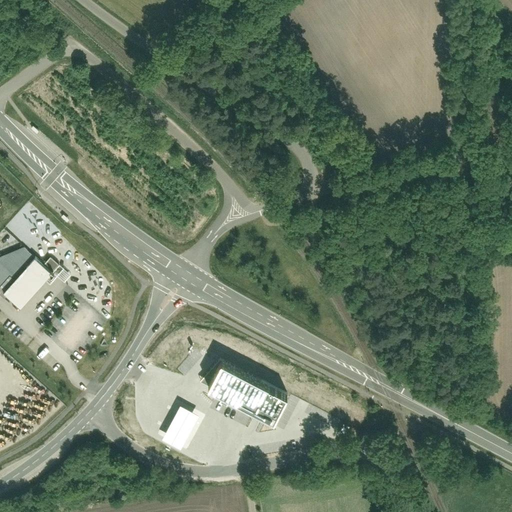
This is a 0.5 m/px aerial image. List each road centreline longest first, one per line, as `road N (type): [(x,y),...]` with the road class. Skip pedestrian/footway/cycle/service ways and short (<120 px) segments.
road 1 (unclassified): [(87,0),(211,110),(284,134),(315,187)]
road 2 (tertiary): [(20,474),(91,411),(182,274)]
road 3 (primary): [(0,124),(83,203),(182,274)]
road 4 (primary): [(304,344),(511,457)]
road 5 (unclassified): [(182,274),(226,221),(315,187)]
road 6 (unclassified): [(315,187),(392,164),(449,128)]
road 7 (primary): [(304,344),(182,274)]
road 8 (track): [(449,128),(463,101),(465,0)]
